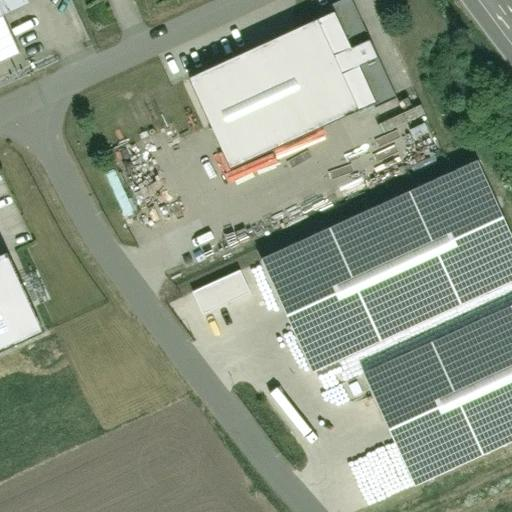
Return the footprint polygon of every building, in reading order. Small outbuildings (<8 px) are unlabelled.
[(0,0),(0,24),(43,7),(39,0),(0,0)] [(190,83),(231,171),(390,97),(348,8),(190,83)] [(315,369),(511,281),(511,231),(482,165),(266,260),(315,369)] [(0,350),(41,332),(6,257),(0,260),(0,350)] [(203,315),(252,294),(241,271),(193,292),(203,315)] [(415,483),(511,439),(511,309),(367,374),(415,483)]
